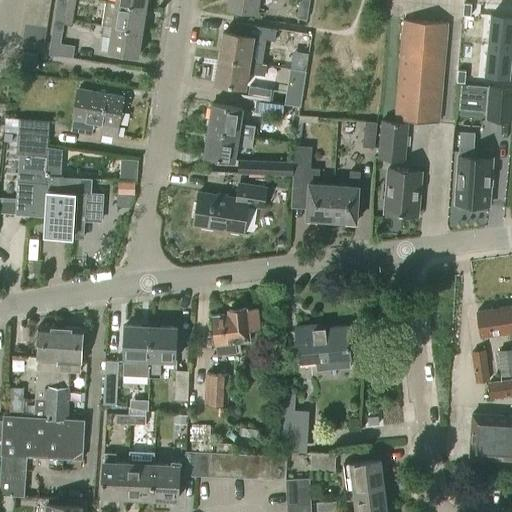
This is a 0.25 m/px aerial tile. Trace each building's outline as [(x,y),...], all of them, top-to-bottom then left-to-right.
[(30,0),(27,0),(26,11),(48,15),(50,3),(30,0)] [(57,0),(55,16),(61,17),(60,20),(65,21),(66,18),(73,19),(75,0),(57,0)] [(258,12),(259,0),(228,0),(228,7),(258,12)] [(310,0),(299,0),(297,18),(308,20),(310,0)] [(146,7),(116,2),(107,1),(104,24),(142,31),(146,7)] [(511,13),(482,10),(476,75),(511,78),(511,13)] [(48,15),(26,11),(24,22),(47,26),(48,15)] [(65,21),(60,20),(61,17),(55,16),(49,54),(73,58),(74,45),(60,43),(64,24),(72,25),(73,19),(66,18),(65,21)] [(440,121),(447,23),(404,20),(397,118),(440,121)] [(47,26),(24,22),(22,34),(45,38),(47,26)] [(236,22),(234,34),(266,39),(274,40),(276,28),(236,22)] [(139,56),(142,31),(104,24),(102,35),(110,37),(108,51),(139,56)] [(224,32),(220,57),(262,64),(266,39),(234,34),(224,32)] [(45,38),(22,34),(20,45),(43,49),(45,38)] [(35,68),(37,53),(23,51),(21,66),(35,68)] [(220,57),(216,83),(245,87),(247,72),(264,75),(266,64),(262,64),(220,57)] [(483,78),(482,85),(488,86),(495,86),(496,80),(483,78)] [(461,83),(459,108),(486,111),(488,86),(482,85),(461,83)] [(249,85),(247,98),(256,100),(269,102),(271,89),(249,85)] [(511,88),(490,87),(488,118),(511,120),(511,88)] [(123,97),(78,88),(73,117),(117,126),(123,97)] [(286,92),(285,104),(300,106),(302,94),(286,92)] [(256,100),(254,111),(282,116),(283,104),(269,102),(256,100)] [(253,136),(254,126),(240,124),(243,109),(212,104),(208,129),(253,136)] [(50,134),(51,121),(22,119),(21,131),(50,134)] [(406,161),(409,122),(380,120),(377,158),(406,161)] [(373,147),(376,122),(364,121),(362,146),(373,147)] [(251,147),(253,136),(208,129),(204,156),(234,160),(236,145),(251,147)] [(46,216),(50,183),(45,182),(46,174),(50,134),(21,131),(19,154),(21,154),(17,214),(46,216)] [(473,157),(474,145),(466,144),(467,132),(461,132),(459,156),(456,203),(465,204),(468,207),(477,207),(480,205),(490,205),(493,158),(473,157)] [(296,146),(294,162),(292,192),(308,193),(306,219),(331,221),(334,185),(318,183),(319,169),(310,168),(310,163),(305,163),(307,147),(296,146)] [(292,175),(293,161),(238,159),(237,173),(292,175)] [(122,160),(120,179),(133,180),(137,181),(139,161),(136,161),(122,160)] [(418,215),(421,172),(388,169),(384,213),(418,215)] [(356,222),(360,172),(350,171),(349,186),(334,185),(331,221),(356,222)] [(64,176),(64,174),(61,174),(61,176),(46,174),(45,182),(50,183),(46,216),(45,235),(84,238),(87,193),(81,193),(82,178),(64,176)] [(263,207),(266,188),(239,183),(236,198),(198,192),(193,224),(243,232),(247,205),(263,207)] [(26,261),(25,278),(38,279),(40,262),(26,261)] [(481,337),(511,332),(511,305),(478,310),(481,337)] [(246,310),(246,308),(227,310),(228,314),(213,316),(217,354),(224,353),(224,354),(241,352),(239,341),(250,340),(248,330),(259,329),(257,309),(246,310)] [(150,325),(125,324),(123,376),(147,377),(150,325)] [(174,361),(176,327),(150,325),(147,377),(161,378),(162,360),(174,361)] [(299,362),(315,360),(317,371),(350,367),(346,326),(314,329),(313,325),(295,327),(299,362)] [(36,357),(27,356),(25,375),(37,376),(36,387),(51,388),(52,370),(54,370),(55,361),(58,362),(61,328),(38,326),(36,357)] [(83,329),(61,328),(58,362),(55,361),(54,370),(52,370),(51,388),(36,387),(35,398),(31,401),(28,401),(22,398),(23,388),(6,387),(0,470),(0,494),(24,496),(27,455),(82,459),(85,420),(66,419),(70,372),(79,372),(80,362),(81,362),(83,329)] [(500,375),(511,373),(511,348),(497,350),(500,375)] [(476,381),(490,379),(485,350),(472,352),(476,381)] [(118,361),(104,360),(102,404),(116,404),(118,361)] [(188,399),(188,370),(175,370),(174,399),(188,399)] [(227,405),(228,374),(206,372),(204,404),(227,405)] [(491,398),(511,394),(511,379),(489,383),(491,398)] [(306,452),(309,410),(295,409),(296,393),(282,392),(278,450),(306,452)] [(145,423),(145,408),(130,408),(130,414),(130,423),(145,423)] [(511,458),(511,415),(472,413),(469,455),(511,458)] [(130,423),(130,414),(116,414),(116,423),(130,423)] [(187,415),(177,414),(176,422),(186,423),(187,415)] [(195,475),(197,450),(185,450),(183,475),(195,475)] [(206,476),(208,451),(197,450),(195,475),(206,476)] [(128,462),(125,496),(149,497),(151,464),(152,452),(128,451),(128,462)] [(218,477),(220,452),(208,451),(206,476),(218,477)] [(101,494),(125,496),(128,462),(115,461),(116,453),(104,452),(101,494)] [(231,477),(232,452),(220,452),(218,477),(231,477)] [(245,453),(244,453),(232,452),(231,477),(244,478),(245,453)] [(244,478),(257,478),(259,454),(245,453),(244,478)] [(335,454),(311,453),(310,469),(335,470),(335,454)] [(257,478),(259,478),(271,479),(272,455),(259,454),(257,478)] [(283,480),(284,455),(272,455),(271,479),(283,480)] [(351,489),(381,485),(378,460),(348,464),(351,489)] [(176,499),(178,465),(153,464),(151,464),(149,497),(176,499)] [(284,494),(309,492),(308,479),(283,480),(284,494)] [(354,511),(369,511),(384,510),(381,485),(351,489),(354,511)] [(285,506),(310,504),(309,492),(284,494),(285,506)] [(317,511),(336,510),(336,500),(316,501),(317,511)]
